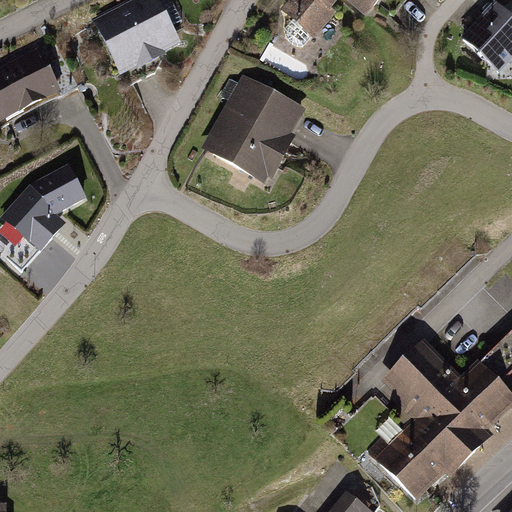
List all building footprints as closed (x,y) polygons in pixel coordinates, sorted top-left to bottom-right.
[(297,0),(287,13),(295,20),(286,32),(288,38),(292,43),(298,47),(306,48),(333,15),(330,11),(339,0),(349,0),(362,10),(373,0),(392,16),(405,0),(297,0)] [(102,24),(133,85),(157,73),(162,62),(158,51),(173,43),(154,5),(132,15),(130,10),(102,24)] [(511,60),(511,21),(497,7),(465,41),(499,74),(511,60)] [(41,56),(0,77),(0,107),(6,119),(22,110),(24,113),(43,103),(41,99),(59,90),(41,56)] [(223,98),(234,105),(257,117),(254,121),(280,136),(296,108),(247,81),(243,88),(232,82),(223,98)] [(293,143),(280,136),(254,121),(257,117),(234,105),(223,125),(229,129),(214,154),(256,178),(265,162),(278,170),(293,143)] [(29,191),(1,222),(5,227),(0,232),(0,252),(23,273),(63,228),(53,217),(86,200),(70,170),(29,191)] [(476,255),(455,234),(314,372),(335,393),(476,255)] [(511,338),(459,390),(493,425),(511,406),(505,399),(511,392),(511,338)] [(393,385),(428,420),(459,390),(449,380),(453,376),(427,351),(393,385)] [(483,435),(493,425),(459,390),(428,420),(414,435),(447,470),(452,475),(480,448),(468,436),(476,428),(483,435)] [(416,500),(447,470),(414,435),(382,466),(416,500)] [(378,511),(383,507),(373,488),(340,461),(297,511),(378,511)]
